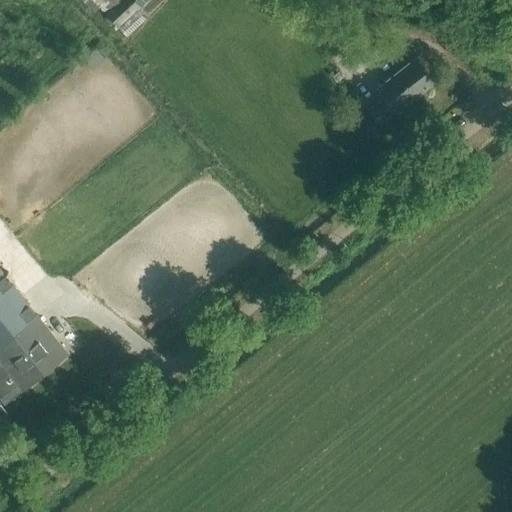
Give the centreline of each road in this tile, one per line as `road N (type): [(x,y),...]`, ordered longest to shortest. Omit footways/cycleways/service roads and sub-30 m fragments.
road 1 (unclassified): [(0,507),(511,95)]
road 2 (track): [(369,0),(430,32),(498,106)]
